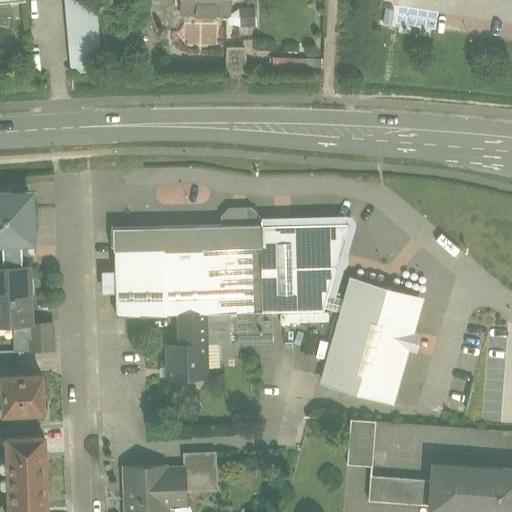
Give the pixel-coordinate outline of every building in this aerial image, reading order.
[(96,0),(63,0),(69,74),(102,71),(96,0)] [(172,0),(173,11),(180,11),(180,12),(231,12),(231,0),(172,0)] [(255,6),(237,6),(238,27),(255,27),(255,6)] [(0,240),(3,241),(4,259),(21,259),(21,240),(36,240),(35,183),(0,183),(0,240)] [(341,298),(335,296),(355,225),(355,219),(350,215),(344,213),(260,215),(249,206),(228,206),(220,216),(220,222),(114,224),(115,270),(100,270),(100,290),(116,290),(116,312),(181,311),(181,336),(205,335),(205,342),(231,341),(231,329),(238,329),(238,342),(275,341),(275,310),(317,310),(337,315),(341,298)] [(0,321),(11,322),(11,351),(52,350),(51,321),(33,321),(32,258),(21,259),(4,259),(0,259),(0,321)] [(349,273),(341,298),(337,315),(317,382),(392,404),(408,350),(417,352),(422,333),(413,331),(424,295),(349,273)] [(165,336),(166,376),(206,375),(205,342),(205,335),(181,336),(165,336)] [(0,416),(45,414),(43,365),(0,366),(0,416)] [(350,422),(347,467),(370,469),(374,424),(350,422)] [(50,511),(47,427),(4,429),(6,511),(50,511)] [(166,460),(121,462),(122,511),(187,511),(186,490),(216,489),(214,450),(182,451),(182,463),(167,464),(166,460)] [(511,511),(511,459),(428,453),(427,478),(370,474),(368,501),(439,506),(438,511),(511,511)]
